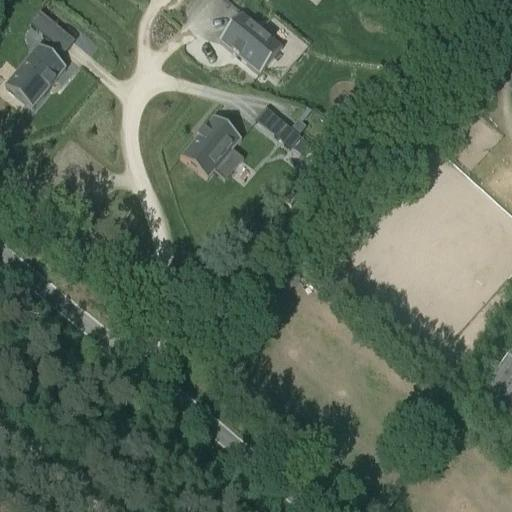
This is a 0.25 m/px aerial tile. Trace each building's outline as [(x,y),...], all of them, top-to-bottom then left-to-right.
[(39,16),(29,28),(46,42),(55,30),(39,16)] [(241,17),(219,44),(259,77),(281,51),(241,17)] [(188,47),(175,69),(193,79),(206,58),(188,47)] [(38,48),(4,90),(31,113),(65,71),(38,48)] [(168,119),(180,101),(164,91),(152,109),(168,119)] [(213,120),(179,160),(196,175),(202,167),(224,185),(243,163),(231,154),(240,144),(213,120)] [(287,131),(277,143),(288,152),(298,140),(287,131)] [(511,359),(473,406),(511,438),(511,359)]
